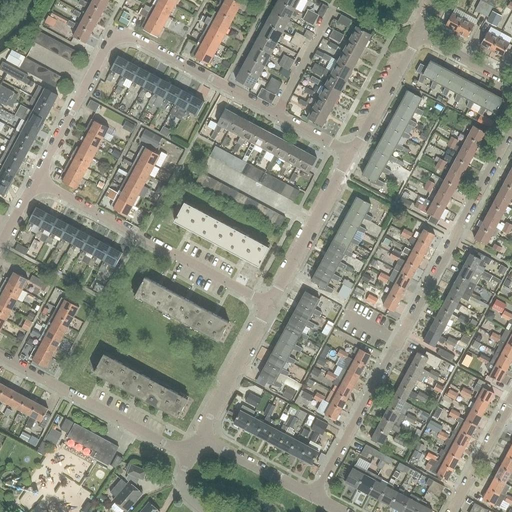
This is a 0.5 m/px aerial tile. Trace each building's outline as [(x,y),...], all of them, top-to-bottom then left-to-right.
[(88,10),(91,6),(81,0),(79,5),(88,10)] [(105,0),(93,0),(91,6),(103,12),(109,2),(105,0)] [(169,18),(174,8),(159,0),(155,0),(153,5),(151,8),(169,18)] [(241,4),(233,0),(221,0),(219,6),(223,8),(236,15),(241,4)] [(279,0),(279,1),(299,12),(299,11),(296,10),(301,0),(279,0)] [(480,0),(475,11),(487,17),(496,0),(480,0)] [(296,18),(299,12),(279,1),(272,12),(290,22),(293,16),(296,18)] [(326,16),(330,5),(325,3),(321,14),(326,16)] [(98,23),(103,12),(91,6),(88,10),(85,16),(98,23)] [(169,18),(151,8),(149,7),(146,11),(142,9),(139,14),(146,18),(150,20),(163,28),(169,18)] [(231,25),(236,15),(223,8),(219,15),(215,13),(214,16),(231,25)] [(306,16),(316,21),(319,16),(309,11),(306,16)] [(76,24),(53,12),(51,17),(74,29),(76,24)] [(124,12),(121,17),(127,20),(129,15),(124,12)] [(283,33),(290,22),(272,12),(266,24),(283,33)] [(496,27),(502,16),(492,12),(487,23),(496,27)] [(456,33),(463,20),(452,14),(445,27),(456,33)] [(348,28),(350,25),(352,21),(341,15),(338,23),(348,28)] [(85,16),(79,27),(92,34),(98,23),(85,16)] [(225,35),(231,25),(214,16),(212,19),(208,17),(205,24),(208,26),(209,26),(212,28),(225,35)] [(313,27),(316,21),(306,16),(303,21),(313,27)] [(465,17),(463,20),(456,33),(467,39),(476,23),(465,17)] [(158,38),(163,28),(150,20),(146,18),(141,28),(144,30),(144,31),(158,38)] [(277,44),(283,33),(266,24),(260,35),(277,44)] [(225,35),(212,28),(209,26),(208,26),(203,36),(206,38),(220,45),(225,35)] [(79,27),(74,37),(86,44),(92,34),(79,27)] [(351,39),(366,48),(372,36),(357,28),(351,39)] [(340,43),(344,36),(337,32),(334,30),(330,38),(340,43)] [(34,43),(39,46),(45,35),(40,32),(34,43)] [(294,39),(304,44),(307,39),(297,33),(294,39)] [(492,51),(499,38),(488,33),(481,46),(492,51)] [(39,46),(45,49),(50,38),(45,35),(39,46)] [(271,56),(277,44),(260,35),(254,46),(271,56)] [(215,55),(220,45),(206,38),(203,36),(199,43),(197,46),(201,48),(215,55)] [(45,49),(50,51),(55,41),(50,38),(45,49)] [(503,57),(510,44),(499,38),(492,51),(503,57)] [(301,49),(304,44),(294,39),(291,44),(301,49)] [(360,59),(366,48),(351,39),(345,51),(360,59)] [(50,51),(55,54),(61,44),(55,41),(50,51)] [(55,54),(60,57),(66,46),(61,44),(55,54)] [(60,57),(65,60),(71,49),(66,46),(60,57)] [(209,66),(215,55),(201,48),(197,46),(192,56),(196,58),(195,58),(209,66)] [(265,67),(271,56),(254,46),(248,58),(265,67)] [(65,60),(71,62),(76,52),(71,49),(65,60)] [(11,50),(9,55),(22,61),(19,67),(21,68),(26,59),(26,58),(11,50)] [(353,70),(360,59),(345,51),(338,62),(353,70)] [(19,67),(22,61),(9,55),(6,61),(19,67)] [(281,61),(292,67),(295,61),(284,56),(281,61)] [(119,58),(112,70),(123,76),(130,64),(119,58)] [(259,78),(265,67),(248,58),(242,69),(259,78)] [(31,61),(26,59),(21,68),(20,69),(25,72),(31,61)] [(36,64),(31,61),(25,72),(31,75),(36,64)] [(224,61),(221,66),(227,70),(230,64),(224,61)] [(289,72),(292,67),(281,61),(279,66),(289,72)] [(28,76),(3,62),(0,67),(0,68),(33,87),(35,83),(27,79),(28,76)] [(348,81),(353,70),(338,62),(332,73),(326,70),(348,81)] [(421,64),(416,72),(421,75),(419,82),(423,84),(427,77),(434,81),(437,82),(444,69),(431,62),(427,68),(421,64)] [(41,67),(36,64),(31,75),(36,78),(41,67)] [(123,76),(117,86),(122,88),(127,78),(133,81),(140,69),(130,64),(123,76)] [(348,81),(326,70),(315,64),(311,71),(322,77),(323,75),(330,78),(326,85),(341,93),(348,81)] [(47,70),(41,67),(36,78),(41,80),(47,70)] [(133,81),(131,85),(135,87),(137,84),(144,87),(151,75),(140,69),(133,81)] [(253,90),(259,78),(242,69),(236,81),(253,90)] [(434,81),(431,89),(435,91),(439,84),(445,87),(448,88),(455,75),(444,69),(437,82),(434,81)] [(52,72),(47,70),(41,80),(46,83),(52,72)] [(57,75),(52,72),(46,83),(51,86),(57,75)] [(62,78),(57,75),(51,86),(57,89),(62,78)] [(151,75),(144,87),(155,93),(162,80),(151,75)] [(445,87),(442,95),(446,97),(450,90),(457,94),(460,95),(467,81),(455,75),(448,88),(445,87)] [(269,84),(280,90),(283,84),(272,79),(269,84)] [(162,80),(155,93),(165,98),(166,99),(172,86),(162,80)] [(457,94),(454,101),(458,103),(462,96),(469,100),(472,101),(479,87),(467,81),(460,95),(457,94)] [(276,96),(280,90),(269,84),(266,90),(276,96)] [(335,104),(341,93),(326,85),(320,96),(335,104)] [(0,86),(0,95),(14,103),(17,96),(13,94),(14,94),(0,86)] [(165,98),(160,109),(164,111),(169,101),(176,104),(183,92),(172,86),(166,99),(165,98)] [(34,99),(52,108),(58,96),(46,90),(45,90),(40,87),(34,99)] [(469,100),(466,107),(471,109),(474,102),(482,106),(484,108),(491,94),(479,87),(472,101),(469,100)] [(176,104),(170,114),(174,117),(180,106),(186,109),(187,110),(194,97),(183,92),(176,104)] [(409,92),(402,104),(416,111),(414,113),(422,116),(424,112),(417,108),(422,99),(409,92)] [(482,106),(479,114),(482,116),(486,109),(496,114),(503,100),(491,94),(484,108),(482,106)] [(14,103),(0,95),(0,104),(6,107),(7,106),(11,108),(14,103)] [(329,115),(335,104),(320,96),(314,107),(329,115)] [(186,109),(181,120),(185,122),(188,116),(189,117),(191,112),(198,116),(204,103),(194,97),(187,110),(186,109)] [(52,108),(34,99),(33,98),(29,104),(36,108),(33,113),(46,119),(52,108)] [(91,101),(87,108),(95,112),(99,105),(91,101)] [(402,104),(396,116),(409,123),(408,125),(415,128),(417,124),(411,120),(414,113),(416,111),(402,104)] [(323,127),(329,115),(314,107),(308,119),(323,127)] [(217,109),(213,116),(220,120),(223,114),(224,112),(217,109)] [(46,119),(33,113),(28,110),(22,121),(40,130),(46,119)] [(229,131),(238,116),(225,110),(224,112),(223,114),(217,125),(214,131),(218,133),(219,133),(222,127),(229,131)] [(238,143),(249,122),(238,116),(229,131),(241,137),(237,143),(238,143)] [(396,116),(389,128),(403,135),(402,137),(409,140),(411,136),(404,133),(408,125),(409,123),(396,116)] [(104,140),(109,129),(92,120),(86,131),(90,132),(104,140)] [(34,141),(40,130),(22,121),(16,132),(34,141)] [(210,121),(207,127),(214,131),(217,125),(210,121)] [(252,143),(260,128),(249,122),(238,143),(233,151),(237,153),(241,146),(242,146),(246,140),(252,143)] [(131,124),(127,131),(132,133),(135,126),(131,124)] [(474,127),(468,137),(480,144),(486,133),(474,127)] [(260,155),(272,134),(260,128),(252,143),(249,149),(253,151),(253,152),(257,146),(263,149),(260,155)] [(398,145),(402,137),(403,135),(389,128),(383,140),(396,147),(395,149),(403,152),(404,148),(398,145)] [(214,141),(218,133),(214,131),(210,138),(214,141)] [(28,152),(34,141),(16,132),(11,143),(28,152)] [(98,150),(104,140),(90,132),(86,139),(83,137),(81,141),(85,142),(98,150)] [(160,142),(144,133),(141,140),(157,148),(160,142)] [(422,133),(419,138),(425,141),(428,136),(422,133)] [(271,161),(283,140),(272,134),(260,155),(256,163),(260,165),(264,158),(264,157),(268,151),(274,155),(271,161)] [(450,142),(457,145),(459,141),(452,137),(450,142)] [(468,137),(462,148),(474,155),(480,144),(468,137)] [(283,167),(294,146),(283,140),(271,161),(267,169),(272,171),(276,163),(279,158),(286,161),(283,167)] [(383,140),(376,151),(390,159),(389,161),(396,164),(398,160),(391,157),(395,149),(396,147),(383,140)] [(93,160),(98,150),(85,142),(81,150),(77,148),(76,151),(79,152),(93,160)] [(455,150),(457,145),(450,142),(448,146),(455,150)] [(23,163),(28,152),(11,143),(5,153),(23,163)] [(221,149),(215,146),(210,157),(215,160),(221,149)] [(298,167),(306,152),(294,146),(283,167),(279,175),(283,177),(287,169),(287,170),(290,164),(298,167)] [(160,156),(146,149),(143,147),(137,157),(155,167),(160,156)] [(462,148),(457,159),(468,166),(474,155),(462,148)] [(226,152),(221,149),(215,160),(220,163),(226,152)] [(116,150),(113,156),(118,159),(121,153),(116,150)] [(88,170),(93,160),(79,152),(76,151),(70,161),(88,170)] [(376,151),(370,164),(383,171),(382,173),(390,176),(391,172),(385,169),(389,161),(390,159),(376,151)] [(231,155),(226,152),(220,163),(225,166),(231,155)] [(306,152),(298,167),(309,174),(317,159),(306,152)] [(23,163),(5,153),(0,162),(0,165),(17,174),(23,163)] [(237,158),(231,155),(225,166),(231,169),(237,158)] [(150,177),(155,167),(137,157),(134,164),(132,168),(150,177)] [(242,161),(237,158),(231,169),(236,171),(242,161)] [(124,159),(122,163),(123,163),(132,168),(134,164),(124,159)] [(457,159),(451,170),(463,176),(468,166),(457,159)] [(82,180),(88,170),(70,161),(65,171),(69,173),(82,180)] [(247,163),(242,161),(236,171),(241,174),(247,163)] [(252,166),(247,163),(241,174),(247,177),(252,166)] [(370,164),(363,176),(371,180),(370,183),(383,187),(385,184),(378,181),(382,173),(383,171),(370,164)] [(0,179),(11,185),(17,174),(0,165),(0,179)] [(258,169),(252,166),(247,177),(252,180),(258,169)] [(144,187),(150,177),(132,168),(129,174),(128,175),(127,178),(130,180),(144,187)] [(119,169),(117,173),(127,178),(128,175),(129,174),(120,169),(119,169)] [(258,169),(252,180),(257,183),(263,172),(258,169)] [(451,170),(445,181),(457,187),(463,176),(451,170)] [(268,175),(263,172),(257,183),(262,185),(268,175)] [(65,180),(61,178),(60,181),(63,183),(77,190),(82,180),(69,173),(68,174),(65,180)] [(206,176),(201,173),(196,184),(201,187),(206,176)] [(511,175),(509,174),(503,184),(511,189),(511,175)] [(267,188),(273,177),(268,175),(262,185),(267,188)] [(212,179),(206,176),(201,187),(206,190),(212,179)] [(273,191),(279,180),(273,177),(267,188),(273,191)] [(139,197),(144,187),(130,180),(127,178),(123,184),(117,181),(115,184),(122,188),(125,190),(139,197)] [(0,194),(5,197),(11,185),(0,179),(0,194)] [(217,182),(212,179),(206,190),(211,192),(217,182)] [(278,194),(284,183),(279,180),(273,191),(278,194)] [(434,189),(437,185),(429,181),(427,186),(434,189)] [(445,181),(439,192),(451,198),(457,187),(445,181)] [(222,184),(217,182),(211,192),(216,195),(222,184)] [(284,197),(289,186),(284,183),(278,194),(284,197)] [(228,187),(222,184),(216,195),(222,198),(228,187)] [(434,189),(427,186),(424,184),(422,189),(432,194),(434,189)] [(511,189),(503,184),(498,195),(510,202),(511,197),(511,189)] [(289,199),(294,189),(289,186),(284,197),(289,199)] [(233,190),(228,187),(222,198),(227,201),(233,190)] [(134,207),(139,197),(125,190),(122,188),(118,193),(111,190),(108,189),(106,193),(109,194),(120,200),(134,207)] [(294,202),(300,191),(294,189),(289,199),(294,202)] [(238,193),(233,190),(227,201),(232,203),(238,193)] [(439,192),(433,203),(445,209),(451,198),(439,192)] [(243,196),(238,193),(232,203),(238,206),(243,196)] [(129,217),(134,207),(120,200),(109,194),(107,198),(117,203),(116,206),(112,204),(110,208),(129,217)] [(498,195),(492,206),(504,213),(510,202),(498,195)] [(249,198),(243,196),(238,206),(243,209),(249,198)] [(413,203),(402,197),(398,204),(409,210),(413,203)] [(254,201),(249,198),(243,209),(248,212),(254,201)] [(358,198),(351,210),(364,217),(363,220),(371,223),(373,219),(366,215),(371,205),(358,198)] [(259,204),(254,201),(248,212),(253,214),(259,204)] [(417,202),(415,207),(427,214),(439,220),(445,209),(433,203),(430,209),(417,202)] [(204,237),(214,218),(185,203),(175,222),(204,237)] [(265,207),(259,204),(253,214),(259,217),(265,207)] [(492,206),(486,217),(498,223),(504,213),(492,206)] [(270,210),(265,207),(259,217),(264,220),(270,210)] [(30,221),(25,231),(29,233),(34,223),(41,227),(47,214),(37,209),(30,221)] [(275,212),(270,210),(264,220),(269,223),(275,212)] [(359,227),(363,220),(364,217),(351,210),(345,222),(358,229),(357,232),(364,235),(365,234),(370,237),(373,232),(367,229),(366,231),(359,227)] [(280,215),(275,212),(269,223),(275,226),(280,215)] [(47,214),(41,227),(52,232),(58,220),(47,214)] [(286,218),(280,215),(275,226),(280,229),(286,218)] [(486,217),(480,228),(492,234),(496,228),(498,223),(486,217)] [(231,252),(241,233),(214,218),(204,237),(231,252)] [(58,220),(52,232),(62,238),(69,226),(58,220)] [(345,222),(338,234),(352,241),(350,244),(358,247),(360,243),(353,239),(357,232),(358,229),(345,222)] [(69,226),(62,238),(73,244),(79,231),(69,226)] [(480,228),(474,239),(486,245),(492,234),(480,228)] [(418,241),(429,246),(435,235),(424,229),(418,241)] [(84,249),(90,237),(79,231),(73,244),(78,246),(84,249)] [(260,267),(270,248),(241,233),(231,252),(260,267)] [(338,234),(332,245),(345,253),(344,255),(352,259),(354,255),(346,251),(350,244),(352,241),(338,234)] [(90,237),(84,249),(94,255),(101,243),(90,237)] [(429,246),(418,241),(411,237),(410,240),(408,242),(416,246),(412,252),(423,257),(429,246)] [(20,243),(17,248),(28,254),(31,249),(20,243)] [(101,243),(94,255),(105,261),(112,248),(101,243)] [(495,244),(492,249),(499,253),(502,248),(495,244)] [(332,245),(325,258),(339,265),(338,267),(345,269),(347,266),(340,262),(344,255),(345,253),(332,245)] [(112,248),(105,261),(116,266),(122,254),(112,248)] [(417,268),(423,257),(412,252),(405,248),(403,253),(410,257),(407,262),(417,268)] [(397,254),(394,259),(398,262),(397,264),(404,268),(401,273),(411,279),(417,268),(407,262),(400,259),(401,256),(397,254)] [(485,269),(483,268),(486,264),(489,266),(492,260),(481,255),(479,259),(470,254),(464,265),(482,275),(484,272),(485,269)] [(325,258),(319,270),(332,277),(331,280),(339,283),(341,279),(333,275),(338,267),(339,265),(325,258)] [(481,278),(482,275),(464,265),(458,276),(477,286),(481,278)] [(501,266),(498,272),(504,276),(508,269),(501,266)] [(319,270),(312,282),(321,286),(319,290),(332,295),(334,291),(327,287),(331,280),(332,277),(319,270)] [(23,290),(28,280),(14,273),(11,280),(7,278),(5,281),(23,290)] [(364,273),(361,280),(368,283),(371,277),(364,273)] [(406,290),(411,279),(401,273),(395,284),(406,290)] [(488,274),(485,280),(484,280),(489,283),(488,284),(497,289),(499,285),(491,280),(491,279),(492,276),(488,274)] [(45,283),(33,276),(31,281),(43,287),(45,284),(45,283)] [(471,297),(472,294),(477,286),(458,276),(453,287),(471,297)] [(164,311),(174,293),(146,277),(136,296),(164,311)] [(344,285),(352,290),(355,285),(345,279),(343,284),(344,285)] [(18,300),(23,290),(5,281),(0,291),(4,293),(18,300)] [(42,289),(42,290),(47,293),(50,287),(45,284),(43,287),(42,289)] [(400,301),(406,290),(395,284),(389,295),(400,301)] [(469,300),(471,297),(453,287),(447,298),(458,304),(461,298),(468,302),(469,300)] [(0,304),(12,311),(18,300),(4,293),(0,291),(0,290),(0,304)] [(383,306),(389,295),(384,292),(382,297),(379,296),(377,299),(374,305),(372,309),(385,316),(389,309),(383,306)] [(164,311),(178,319),(192,326),(202,307),(174,293),(164,311)] [(313,312),(312,315),(320,318),(323,320),(325,317),(321,315),(322,314),(314,310),(320,300),(306,293),(300,305),(313,312)] [(394,312),(400,301),(389,295),(383,306),(394,312)] [(486,309),(488,306),(480,301),(481,298),(477,296),(474,302),(486,309)] [(459,311),(461,306),(458,304),(447,298),(441,309),(458,318),(453,315),(456,309),(459,311)] [(80,307),(66,300),(62,299),(57,308),(61,310),(74,318),(80,307)] [(497,300),(492,308),(502,314),(507,305),(497,300)] [(0,317),(7,321),(12,311),(0,304),(0,317)] [(300,305),(293,317),(307,324),(305,327),(313,329),(315,326),(308,322),(312,315),(313,312),(300,305)] [(192,326),(206,334),(220,341),(230,323),(202,307),(192,326)] [(69,327),(74,318),(61,310),(57,308),(53,315),(52,318),(55,320),(69,327)] [(455,323),(458,318),(441,309),(435,320),(447,326),(450,320),(455,323)] [(30,313),(27,318),(29,319),(32,321),(35,315),(30,313)] [(293,317),(287,329),(300,336),(299,339),(307,342),(309,338),(302,334),(305,327),(307,324),(293,317)] [(63,338),(69,327),(55,320),(52,318),(48,325),(46,328),(63,338)] [(26,319),(22,328),(28,332),(33,323),(26,319)] [(441,337),(447,326),(435,320),(429,331),(446,340),(447,340),(441,337)] [(328,321),(322,333),(327,336),(334,324),(333,324),(328,321)] [(58,348),(63,338),(46,328),(40,339),(44,341),(58,348)] [(295,346),(299,339),(300,336),(287,329),(280,341),(294,348),(293,351),(300,354),(302,350),(295,346)] [(511,347),(511,332),(506,329),(500,341),(500,340),(500,341),(511,347)] [(444,345),(446,340),(429,331),(423,342),(435,348),(438,342),(444,345)] [(460,344),(468,348),(474,337),(466,333),(460,344)] [(500,340),(501,338),(497,336),(494,341),(498,344),(497,346),(499,347),(496,352),(511,361),(511,359),(511,347),(500,341),(500,340)] [(52,358),(58,348),(44,341),(40,348),(37,346),(35,349),(52,358)] [(289,358),(293,351),(294,348),(280,341),(274,352),(288,360),(286,362),(294,366),(298,368),(300,365),(296,362),(289,358)] [(474,341),(471,346),(478,349),(480,344),(474,341)] [(325,359),(330,348),(326,346),(324,349),(320,357),(325,359)] [(47,368),(52,358),(35,349),(34,351),(38,353),(35,358),(31,356),(30,359),(34,361),(33,361),(47,368)] [(354,361),(365,366),(370,355),(360,350),(360,351),(356,349),(353,353),(357,355),(354,361)] [(440,349),(437,354),(456,364),(459,359),(440,349)] [(274,352),(267,364),(281,372),(280,374),(285,376),(288,377),(289,374),(282,370),(286,362),(288,360),(274,352)] [(359,377),(359,376),(365,366),(354,361),(348,357),(349,355),(345,352),(341,358),(345,361),(344,363),(346,364),(343,369),(359,377)] [(412,363),(423,370),(426,364),(437,370),(442,361),(427,352),(424,357),(417,353),(412,363)] [(506,372),(511,361),(496,352),(491,363),(488,362),(506,372)] [(95,373),(109,381),(123,389),(133,370),(105,354),(95,373)] [(488,362),(489,360),(485,357),(482,363),(487,366),(486,368),(492,371),(489,377),(492,379),(494,380),(499,383),(506,372),(488,362)] [(321,358),(318,363),(325,367),(328,361),(321,358)] [(430,373),(423,370),(412,363),(406,375),(416,380),(422,383),(425,378),(427,379),(428,377),(432,379),(435,373),(431,371),(430,373)] [(267,364),(260,377),(269,382),(267,385),(281,390),(283,386),(283,385),(276,382),(279,376),(280,374),(281,372),(267,364)] [(315,368),(312,374),(319,378),(322,372),(315,368)] [(336,379),(353,388),(359,377),(343,369),(337,380),(336,379)] [(151,403),(161,385),(133,370),(123,389),(151,403)] [(437,381),(438,378),(440,375),(435,373),(432,379),(437,381)] [(279,376),(276,382),(283,385),(283,384),(297,392),(301,385),(288,377),(285,376),(280,374),(279,376)] [(336,379),(337,376),(333,374),(330,380),(334,382),(332,385),(340,388),(337,394),(347,399),(353,388),(336,379)] [(410,391),(416,380),(406,375),(400,386),(410,391)] [(309,380),(306,386),(312,388),(315,383),(309,380)] [(474,398),(478,399),(488,405),(494,394),(489,391),(491,386),(479,380),(473,391),(477,393),(474,398)] [(437,384),(434,390),(442,393),(445,388),(437,384)] [(151,403),(164,411),(179,419),(189,400),(161,385),(151,403)] [(418,395),(410,391),(400,386),(394,396),(406,403),(409,397),(415,401),(417,399),(420,400),(424,394),(420,392),(418,395)] [(0,398),(0,399),(10,405),(17,392),(6,387),(0,398)] [(287,387),(283,396),(291,400),(296,392),(287,387)] [(460,395),(450,390),(447,396),(456,401),(460,395)] [(347,399),(337,394),(331,391),(326,402),(331,404),(341,410),(347,399)] [(17,392),(10,405),(21,411),(28,398),(17,392)] [(304,392),(301,397),(310,402),(313,397),(304,392)] [(257,409),(262,401),(249,394),(245,403),(257,409)] [(425,403),(427,400),(429,397),(424,394),(420,400),(425,403)] [(405,416),(408,410),(411,409),(413,406),(406,403),(394,396),(388,407),(400,413),(405,416)] [(28,398),(21,411),(31,417),(38,404),(28,398)] [(482,416),(488,405),(478,399),(472,410),(482,416)] [(45,429),(52,417),(47,414),(49,410),(38,404),(31,417),(26,426),(32,429),(37,420),(41,422),(39,426),(45,429)] [(335,421),(341,410),(331,404),(325,416),(335,421)] [(267,410),(272,413),(275,408),(270,405),(267,410)] [(246,430),(252,418),(255,413),(243,406),(234,424),(246,430)] [(405,416),(400,413),(388,407),(382,418),(399,427),(402,421),(405,420),(409,422),(412,416),(408,414),(407,417),(405,416)] [(270,418),(272,413),(267,410),(264,415),(270,418)] [(476,427),(482,416),(472,410),(466,421),(476,427)] [(295,425),(298,419),(291,416),(289,421),(295,424),(295,425)] [(414,425),(415,422),(417,419),(412,416),(409,422),(414,425)] [(256,436),(263,424),(252,418),(246,430),(256,436)] [(399,434),(402,429),(402,428),(399,427),(382,418),(376,429),(388,436),(391,430),(399,434)] [(476,427),(466,421),(459,418),(457,420),(456,422),(458,424),(455,429),(460,432),(471,437),(476,427)] [(60,429),(70,435),(69,437),(94,451),(91,457),(110,467),(120,448),(76,424),(66,419),(60,429)] [(268,442),(277,423),(272,420),(269,427),(263,424),(256,436),(268,442)] [(323,436),(328,426),(317,420),(314,425),(319,428),(317,433),(323,436)] [(295,425),(295,424),(289,421),(286,426),(289,428),(285,435),(279,448),(290,453),(296,441),(292,439),(295,433),(293,432),(294,430),(293,429),(295,425)] [(439,434),(441,432),(443,427),(432,421),(428,428),(439,434)] [(279,448),(285,435),(275,430),(278,423),(277,423),(268,442),(279,448)] [(52,429),(46,440),(56,445),(62,434),(52,429)] [(305,429),(302,434),(307,437),(310,432),(305,429)] [(383,447),(388,436),(376,429),(370,440),(383,447)] [(471,437),(460,432),(455,429),(453,434),(453,435),(450,440),(465,448),(471,437)] [(23,432),(20,438),(28,442),(31,436),(23,432)] [(459,459),(465,448),(450,440),(448,439),(449,436),(445,434),(441,440),(446,442),(445,444),(447,446),(444,451),(459,459)] [(31,442),(38,445),(41,438),(34,435),(31,442)] [(300,459),(307,447),(296,441),(290,453),(300,459)] [(44,442),(38,452),(45,456),(51,446),(44,442)] [(310,442),(307,447),(300,459),(312,465),(321,448),(310,442)] [(419,443),(415,449),(421,452),(424,446),(419,443)] [(374,457),(377,451),(366,444),(360,455),(366,458),(369,454),(374,457)] [(453,470),(459,459),(444,451),(442,450),(439,455),(441,456),(438,462),(453,470)] [(320,459),(318,463),(321,465),(325,459),(326,456),(321,453),(319,459),(320,459)] [(453,470),(438,462),(436,461),(438,458),(433,456),(430,462),(434,464),(430,472),(447,481),(453,470)] [(511,473),(511,471),(511,460),(506,457),(500,468),(511,474),(511,473)] [(357,489),(367,471),(355,464),(345,483),(357,489)] [(128,473),(128,474),(129,475),(139,479),(141,479),(142,480),(146,471),(132,465),(131,466),(128,473)] [(511,479),(511,474),(500,468),(495,479),(505,485),(509,478),(511,479)] [(368,495),(378,476),(367,471),(357,489),(368,495)] [(388,484),(382,481),(383,479),(378,476),(368,495),(379,501),(387,486),(388,484)] [(122,479),(110,492),(116,498),(114,501),(115,502),(111,508),(115,511),(123,511),(125,511),(127,511),(143,493),(130,482),(128,485),(122,479)] [(500,495),(505,485),(495,479),(489,490),(505,498),(500,495)] [(391,507),(398,492),(391,489),(394,482),(390,480),(388,484),(387,486),(379,501),(391,507)] [(433,480),(430,486),(428,491),(439,497),(444,486),(433,480)] [(500,508),(505,498),(489,490),(483,501),(493,506),(494,505),(500,508)] [(400,511),(401,511),(409,498),(398,492),(391,507),(400,511)] [(416,511),(421,504),(409,498),(401,511),(416,511)] [(159,511),(150,503),(142,511),(159,511)]
